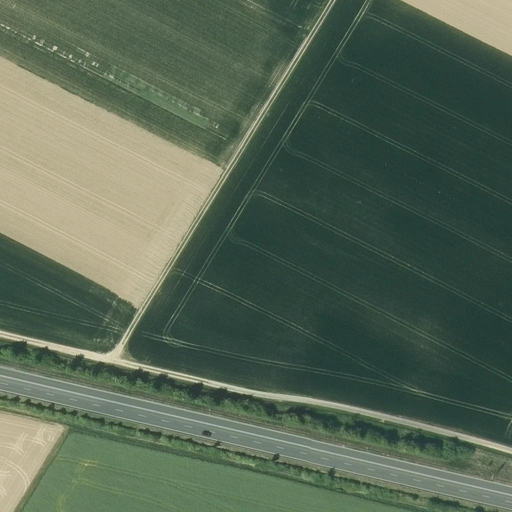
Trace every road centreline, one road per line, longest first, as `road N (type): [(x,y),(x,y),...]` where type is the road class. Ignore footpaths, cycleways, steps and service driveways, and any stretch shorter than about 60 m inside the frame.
road 1 (trunk): [(0,379),(511,498)]
road 2 (track): [(115,362),(343,0)]
road 3 (track): [(115,362),(511,450)]
